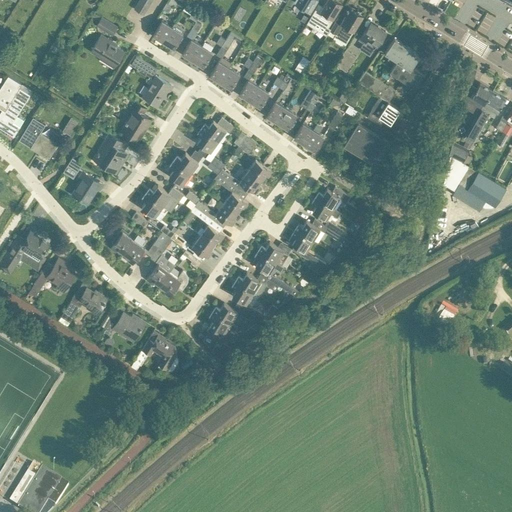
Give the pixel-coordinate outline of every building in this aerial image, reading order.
[(138,0),(134,7),(144,13),(151,0),(138,0)] [(317,0),(298,0),(304,3),(301,8),(310,13),(317,0)] [(331,21),(342,2),(338,0),(326,0),(317,15),(313,12),(304,28),(314,33),(324,17),(331,21)] [(168,12),(172,5),(167,2),(163,8),(168,12)] [(241,19),(247,8),(241,4),(235,16),(241,19)] [(191,13),(189,16),(196,21),(201,12),(194,8),(191,13)] [(347,40),(362,14),(351,8),(347,15),(345,15),(340,24),(336,21),(329,34),(334,37),(336,33),(347,40)] [(117,26),(102,16),(97,24),(112,33),(117,26)] [(162,20),(153,34),(163,40),(172,26),(162,20)] [(202,24),(197,21),(193,27),(198,30),(202,24)] [(359,38),(374,48),(385,31),(371,21),(359,38)] [(172,26),(163,40),(174,47),(185,28),(175,22),(172,26)] [(246,39),(231,29),(226,39),(222,45),(227,48),(234,37),(244,43),(246,39)] [(110,42),(111,40),(101,34),(91,50),(102,56),(103,54),(116,63),(124,50),(110,42)] [(216,42),(222,45),(226,39),(220,35),(216,42)] [(389,70),(414,86),(424,72),(412,64),(420,53),(394,37),(385,51),(397,59),(389,70)] [(182,52),(193,59),(201,45),(191,38),(182,52)] [(193,59),(203,65),(212,51),(201,45),(193,59)] [(346,49),(336,64),(346,71),(356,56),(346,49)] [(136,55),(132,61),(153,74),(157,68),(136,55)] [(221,56),(210,74),(220,80),(229,67),(231,62),(221,56)] [(249,67),(255,71),(262,60),(256,56),(253,61),(249,67)] [(249,67),(253,61),(248,58),(244,64),(249,67)] [(301,58),(295,68),(302,72),(308,62),(301,58)] [(229,67),(220,80),(230,87),(239,73),(229,67)] [(365,69),(358,81),(363,85),(371,73),(365,69)] [(312,72),(310,81),(319,82),(321,73),(312,72)] [(287,73),(283,79),(279,86),(284,89),(292,77),(287,73)] [(371,73),(363,85),(380,96),(387,101),(388,100),(396,89),(371,73)] [(143,95),(157,104),(165,92),(167,93),(172,85),(156,74),(143,95)] [(8,75),(0,87),(0,103),(4,106),(6,107),(4,110),(2,109),(0,112),(0,119),(2,121),(0,123),(0,125),(7,130),(6,131),(14,136),(20,126),(12,122),(30,95),(20,88),(22,84),(8,75)] [(60,75),(53,86),(59,90),(63,84),(60,82),(63,77),(60,75)] [(274,82),(279,86),(283,79),(278,76),(274,82)] [(239,92),(250,99),(258,85),(248,79),(239,92)] [(476,99),(483,103),(484,103),(492,89),(480,82),(475,89),(470,86),(464,95),(475,102),(476,99)] [(250,99),(260,105),(269,91),(258,85),(250,99)] [(306,107),(310,101),(316,91),(311,88),(301,104),(306,107)] [(345,88),(339,98),(344,102),(351,91),(345,88)] [(463,138),(472,143),(489,114),(494,117),(505,97),(492,89),(484,103),(483,103),(463,138)] [(350,95),(346,101),(353,105),(355,101),(353,97),(350,95)] [(380,96),(367,115),(386,128),(390,122),(400,108),(388,100),(387,101),(380,96)] [(267,114),(277,121),(286,107),(275,100),(267,114)] [(122,128),(139,139),(151,119),(143,113),(146,108),(134,101),(131,107),(134,108),(122,128)] [(315,105),(310,101),(306,107),(311,111),(315,105)] [(277,121),(287,127),(296,113),(286,107),(277,121)] [(328,126),(334,129),(344,113),(339,110),(328,126)] [(230,131),(235,125),(222,115),(217,122),(213,119),(209,125),(205,122),(202,127),(218,139),(226,129),(228,131),(230,131)] [(58,143),(40,132),(45,124),(33,116),(19,139),(21,138),(26,141),(25,143),(26,141),(32,145),(31,146),(48,157),(58,143)] [(70,116),(62,130),(70,135),(78,120),(70,116)] [(501,116),(495,126),(502,130),(508,120),(501,116)] [(294,136),(304,143),(313,128),(303,122),(294,136)] [(390,142),(358,122),(344,145),(376,165),(390,142)] [(218,139),(202,127),(198,132),(201,135),(197,141),(210,150),(218,139)] [(315,149),(324,135),(313,128),(304,143),(303,145),(303,146),(303,145),(310,149),(311,147),(315,149)] [(238,145),(246,134),(242,130),(234,141),(238,145)] [(503,130),(496,141),(502,145),(508,133),(503,130)] [(123,141),(110,132),(94,158),(116,172),(128,152),(119,147),(123,141)] [(257,142),(246,134),(238,145),(249,153),(257,142)] [(452,139),(448,153),(462,162),(469,150),(452,139)] [(178,155),(174,160),(188,170),(196,159),(185,151),(181,157),(178,155)] [(72,156),(68,164),(78,170),(82,163),(72,156)] [(214,156),(211,160),(221,168),(225,163),(214,156)] [(454,191),(459,182),(469,166),(451,156),(443,184),(454,191)] [(248,169),(262,180),(266,174),(268,176),(272,170),(256,158),(248,169)] [(174,167),(169,173),(180,181),(188,170),(174,160),(170,165),(174,167)] [(218,173),(221,168),(211,160),(207,165),(218,173)] [(470,165),(459,182),(467,187),(478,170),(470,165)] [(221,168),(218,173),(242,191),(246,186),(255,193),(260,187),(258,186),(262,180),(248,169),(239,181),(221,168)] [(82,178),(73,192),(87,202),(97,187),(95,185),(98,180),(83,170),(80,176),(82,178)] [(495,204),(506,187),(478,170),(467,187),(495,204)] [(239,195),(242,191),(218,173),(215,177),(233,190),(224,202),(238,212),(242,207),(244,208),(248,202),(239,195)] [(375,173),(369,183),(373,186),(379,175),(375,173)] [(168,192),(158,184),(153,190),(150,187),(146,192),(168,208),(176,198),(179,200),(184,194),(173,185),(168,192)] [(319,191),(316,196),(334,207),(339,199),(345,202),(350,195),(335,185),(332,190),(327,187),(323,193),(319,191)] [(196,202),(199,199),(200,197),(189,190),(186,194),(196,202)] [(168,208),(146,192),(142,197),(146,200),(142,206),(154,215),(159,209),(164,214),(168,208)] [(334,207),(316,196),(313,201),(316,204),(312,210),(327,219),(331,212),(336,216),(339,210),(334,207)] [(199,199),(196,202),(194,204),(206,213),(210,207),(199,199)] [(224,202),(216,213),(232,225),(236,219),(234,218),(238,212),(224,202)] [(203,217),(206,213),(194,204),(191,209),(203,217)] [(371,208),(366,205),(366,204),(355,220),(361,224),(371,208)] [(136,211),(132,216),(144,225),(148,219),(136,211)] [(320,228),(322,229),(325,224),(315,218),(312,222),(306,219),(303,225),(299,223),(296,228),(313,239),(320,228)] [(346,230),(328,219),(325,224),(335,231),(343,235),(346,230)] [(208,223),(200,234),(215,244),(219,239),(220,240),(224,234),(208,223)] [(171,237),(175,232),(164,224),(160,229),(168,234),(171,237)] [(343,235),(335,231),(325,224),(322,229),(346,245),(350,240),(343,235)] [(116,235),(118,237),(110,247),(116,251),(117,249),(123,254),(134,239),(127,234),(129,232),(122,227),(116,235)] [(313,239),(296,228),(288,240),(305,251),(313,239)] [(159,246),(168,234),(160,229),(163,231),(154,242),(159,246)] [(36,270),(45,256),(42,254),(49,243),(30,231),(25,239),(18,235),(0,264),(0,265),(10,272),(14,265),(19,268),(23,262),(36,270)] [(175,232),(171,237),(173,238),(182,245),(187,239),(175,231),(175,232)] [(168,234),(159,246),(164,250),(173,238),(171,237),(168,234)] [(215,244),(200,234),(192,245),(208,257),(212,251),(210,250),(215,244)] [(145,247),(134,239),(123,254),(128,258),(127,259),(133,263),(145,247)] [(262,244),(259,250),(281,264),(288,253),(283,250),(283,249),(270,240),(266,247),(262,244)] [(202,259),(187,248),(183,253),(198,264),(202,259)] [(256,256),(253,262),(255,263),(263,269),(269,272),(272,267),(275,269),(278,271),(281,270),(283,266),(281,264),(259,250),(255,255),(256,256)] [(159,285),(170,271),(175,264),(161,253),(156,261),(158,263),(146,278),(152,283),(153,281),(159,285)] [(312,261),(323,268),(326,263),(315,256),(312,261)] [(63,292),(75,272),(65,265),(66,262),(59,257),(54,265),(48,261),(29,291),(35,295),(44,281),(47,276),(58,282),(55,286),(63,292)] [(324,268),(323,268),(312,261),(309,266),(319,273),(324,268)] [(177,276),(170,271),(159,285),(164,289),(163,291),(169,295),(176,285),(182,289),(182,288),(186,283),(187,279),(187,274),(184,271),(182,270),(183,269),(182,269),(177,276)] [(239,275),(236,280),(253,291),(255,288),(260,280),(275,290),(278,285),(272,280),(260,273),(258,278),(247,271),(243,277),(239,275)] [(275,275),(272,280),(278,285),(284,288),(287,283),(275,275)] [(236,288),(232,294),(246,303),(253,291),(236,280),(233,285),(236,288)] [(98,293),(91,288),(87,286),(83,292),(78,289),(62,313),(69,318),(78,304),(80,305),(83,300),(98,310),(104,302),(105,302),(106,301),(105,300),(107,296),(100,291),(98,293)] [(216,305),(213,311),(230,322),(230,321),(238,310),(224,302),(220,308),(216,305)] [(263,320),(278,307),(272,303),(265,314),(255,307),(251,312),(263,320)] [(135,336),(145,320),(138,316),(136,318),(123,310),(120,316),(114,312),(105,327),(111,331),(115,324),(135,336)] [(230,322),(213,311),(210,316),(213,318),(207,329),(216,335),(219,330),(223,333),(227,327),(234,331),(238,326),(230,321),(230,322)] [(255,322),(245,331),(248,333),(263,320),(251,312),(248,318),(255,322)] [(511,323),(502,332),(511,344),(511,323)] [(142,348),(132,364),(137,368),(140,363),(141,364),(148,352),(150,353),(153,348),(162,354),(157,361),(167,368),(169,369),(171,369),(173,368),(178,361),(178,359),(177,357),(175,356),(177,353),(175,344),(163,337),(155,339),(154,340),(149,337),(142,348)] [(498,361),(481,341),(472,349),(485,363),(486,362),(491,368),(495,364),(507,378),(511,374),(511,368),(508,364),(509,362),(504,356),(498,361)] [(212,350),(218,358),(228,350),(216,343),(212,350)] [(41,511),(48,501),(55,506),(68,485),(61,480),(62,479),(42,467),(18,506),(27,511),(41,511)]
